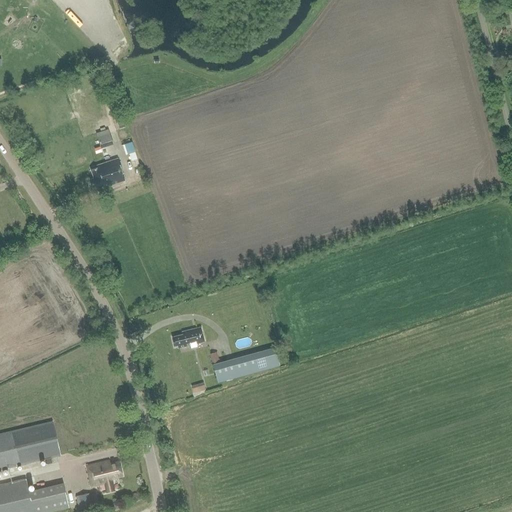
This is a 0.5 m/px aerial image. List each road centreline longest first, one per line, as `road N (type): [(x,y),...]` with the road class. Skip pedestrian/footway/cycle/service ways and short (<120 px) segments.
road 1 (tertiary): [(162,511),(112,324),(0,144)]
road 2 (unclassified): [(511,145),(475,0)]
